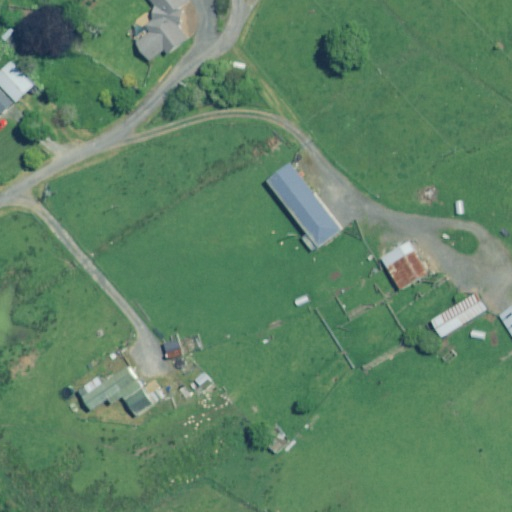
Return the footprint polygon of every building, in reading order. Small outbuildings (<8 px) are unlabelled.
[(152,0),(158,6),(157,19),(149,27),(153,31),(139,44),(155,61),(167,49),(174,57),(192,39),(180,27),(195,13),(189,7),(195,2),(193,0),(152,0)] [(39,87),(16,62),(0,77),(0,79),(21,103),(39,87)] [(0,115),(15,105),(4,89),(0,91),(0,115)] [(347,229),(296,163),(271,182),(310,233),(304,238),(316,253),(347,229)] [(432,271),(414,242),(386,260),(403,289),(432,271)] [(490,311),(480,294),(436,321),(446,338),(490,311)] [(511,309),(502,316),(511,331),(511,309)] [(188,354),(183,339),(168,345),(173,359),(188,354)] [(157,404),(133,368),(107,385),(103,378),(82,391),(95,411),(113,399),(116,404),(127,397),(139,416),(157,404)] [(288,443),(277,428),(265,437),(276,452),(288,443)]
